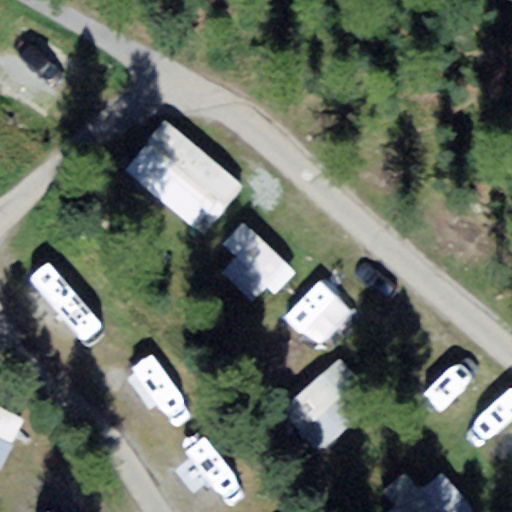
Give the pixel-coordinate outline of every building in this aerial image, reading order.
[(21,21),(0,52),(0,85),(50,119),(86,65),(21,21)] [(124,174),(209,239),(249,187),(164,122),(124,174)] [(219,255),(262,304),(296,275),(253,226),(219,255)] [(293,402),(325,444),(377,406),(345,364),(293,402)] [(0,406),(0,471),(5,474),(29,419),(0,406)]
